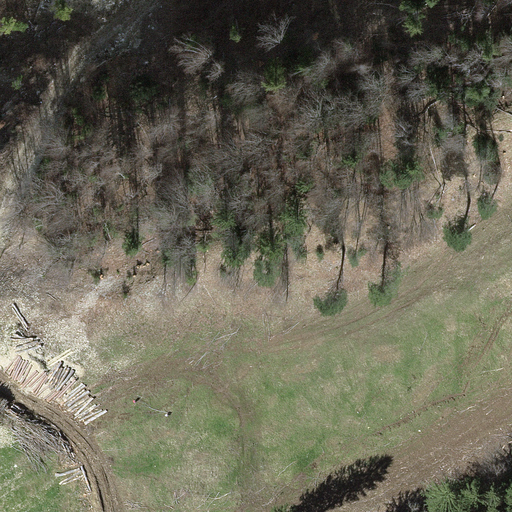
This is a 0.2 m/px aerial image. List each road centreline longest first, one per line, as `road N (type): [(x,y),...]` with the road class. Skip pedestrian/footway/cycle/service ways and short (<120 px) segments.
road 1 (track): [(152,0),(32,137),(0,214)]
road 2 (track): [(0,403),(39,434),(55,479),(50,511)]
